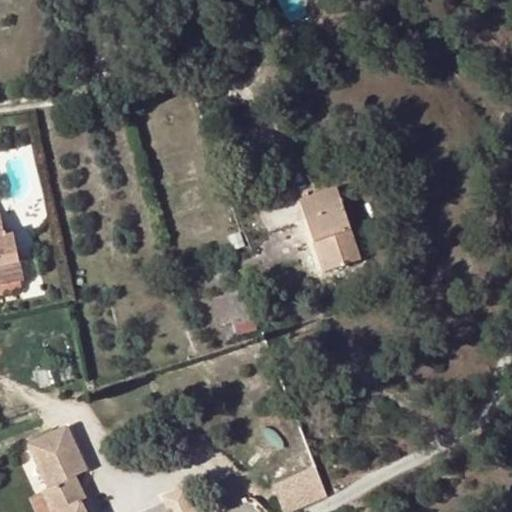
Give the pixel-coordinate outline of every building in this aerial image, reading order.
[(322,270),(359,258),(338,193),(301,205),(322,270)] [(0,285),(23,280),(13,235),(5,237),(5,234),(3,234),(0,220),(0,285)] [(254,321),(253,316),(246,292),(225,297),(233,323),(234,327),(254,321)] [(220,327),(233,323),(225,297),(211,301),(220,327)] [(262,313),(253,316),(254,321),(256,326),(265,323),(262,313)] [(257,331),(256,326),(254,321),(234,327),(237,336),(257,331)] [(168,511),(84,511),(80,504),(85,501),(72,474),(84,469),(67,430),(67,429),(65,429),(63,429),(30,445),(30,446),(49,488),(44,491),(54,511),(172,511),(171,510),(168,511)] [(277,501),(281,511),(289,511),(327,496),(322,483),(277,501)]
